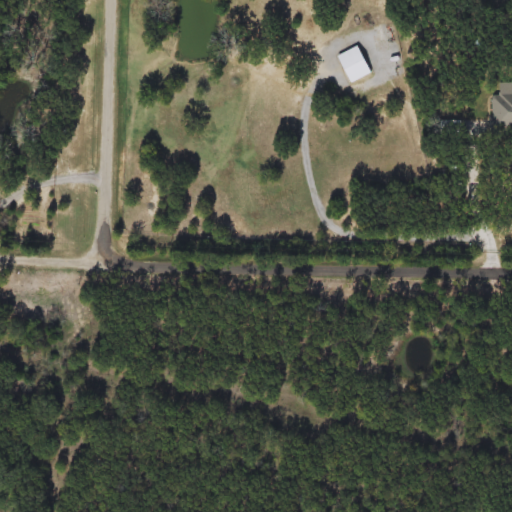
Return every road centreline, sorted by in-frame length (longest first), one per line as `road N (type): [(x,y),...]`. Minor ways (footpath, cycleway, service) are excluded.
road 1 (track): [(511,270),(0,256)]
road 2 (track): [(109,260),(116,0)]
